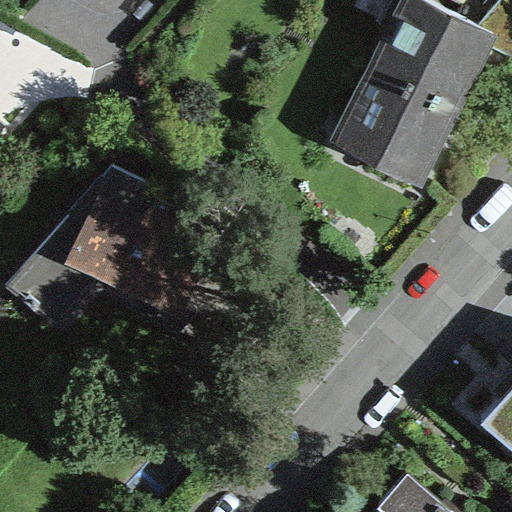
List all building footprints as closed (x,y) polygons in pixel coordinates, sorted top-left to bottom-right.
[(371,60),(456,102),(463,90),(487,41),(511,53),(511,5),(506,0),(495,0),(478,20),(437,0),(405,0),(394,24),(390,22),(371,60)] [(431,152),(456,102),(371,60),(339,126),(375,144),(371,153),(419,177),(431,152)] [(229,258),(177,232),(183,209),(147,191),(150,179),(112,160),(6,280),(50,319),(103,260),(175,296),(175,297),(177,298),(179,295),(187,299),(196,304),(240,343),(241,345),(264,319),(263,317),(262,318),(218,280),(229,258)] [(511,382),(485,413),(511,436),(511,382)] [(373,511),(456,511),(440,498),(406,468),(379,499),(382,502),(373,511)]
